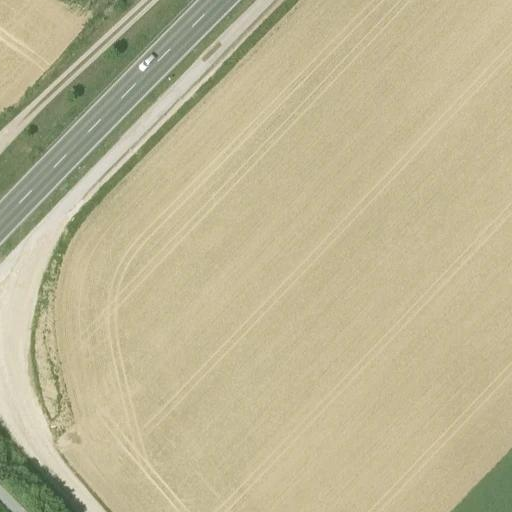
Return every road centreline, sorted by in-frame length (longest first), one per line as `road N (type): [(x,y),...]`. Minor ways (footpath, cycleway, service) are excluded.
road 1 (track): [(0,371),(372,0)]
road 2 (secondary): [(0,322),(324,0)]
road 3 (track): [(0,245),(257,0)]
